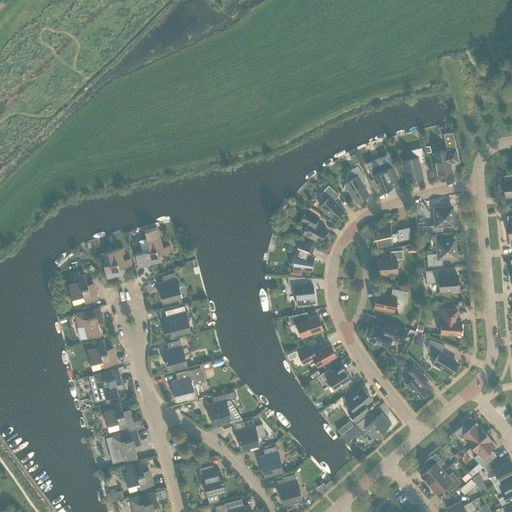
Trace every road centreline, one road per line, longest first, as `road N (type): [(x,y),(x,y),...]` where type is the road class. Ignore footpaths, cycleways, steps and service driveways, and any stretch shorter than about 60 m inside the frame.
road 1 (tertiary): [(472,392),(493,348),(480,182)]
road 2 (residential): [(269,511),(234,463),(154,406)]
road 3 (residential): [(351,228),(369,211),(480,182)]
road 4 (residential): [(422,433),(347,332)]
